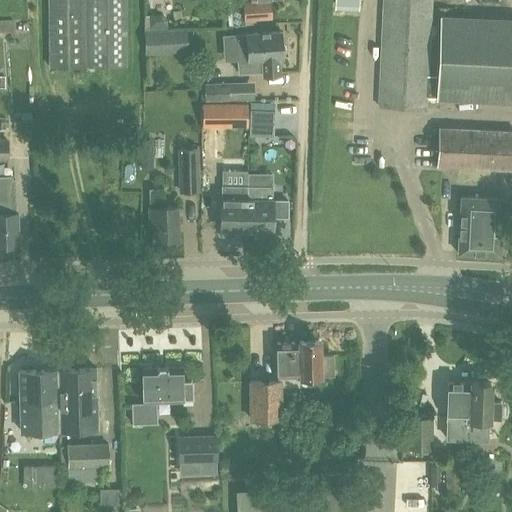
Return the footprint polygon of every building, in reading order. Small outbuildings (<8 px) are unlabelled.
[(126,67),(126,0),(49,0),(49,67),(126,67)] [(243,1),(244,20),(270,18),(269,0),(243,0),(243,1)] [(382,0),(377,106),(428,109),(429,97),(511,101),(511,21),(441,18),(438,78),(429,78),(432,0),(382,0)] [(151,15),(151,27),(167,27),(166,20),(161,15),(151,15)] [(146,33),(147,54),(187,52),(185,31),(146,33)] [(280,74),(279,57),(281,57),(280,31),(236,34),(238,72),(262,71),(263,75),(280,74)] [(252,82),(205,83),(205,101),(253,100),(252,82)] [(246,101),(224,101),(224,125),(246,125),(246,101)] [(0,124),(9,124),(8,102),(0,102),(0,124)] [(250,112),(249,136),(273,136),(273,112),(250,112)] [(31,114),(21,114),(22,124),(32,124),(31,114)] [(437,165),(511,168),(511,130),(439,127),(437,165)] [(178,149),(180,193),(199,192),(198,149),(178,149)] [(141,170),(151,170),(151,165),(146,160),(141,160),(141,170)] [(0,177),(0,243),(18,243),(17,213),(15,213),(14,180),(12,180),(12,177),(0,177)] [(246,229),(248,186),(222,186),(221,229),(246,229)] [(272,187),(248,186),(246,229),(272,230),(273,203),(273,199),(272,199),(272,187)] [(153,221),(154,239),(178,238),(177,207),(165,207),(164,189),(150,189),(150,208),(149,208),(149,221),(153,221)] [(458,252),(500,255),(503,199),(461,197),(458,252)] [(320,374),(333,373),(332,355),(320,356),(319,340),(300,341),(300,343),(277,343),(278,376),(300,375),(300,376),(320,375),(320,374)] [(183,398),(192,397),(192,381),(182,382),(181,366),(142,367),(143,401),(183,401),(183,398)] [(96,368),(58,369),(60,429),(98,428),(96,368)] [(60,429),(58,369),(19,371),(21,430),(60,429)] [(249,380),(249,420),(283,418),(282,379),(249,380)] [(449,418),(448,438),(488,440),(489,418),(501,419),(502,402),(489,401),(490,382),(472,382),(449,381),(447,418),(449,418)] [(406,449),(411,449),(433,449),(433,416),(407,416),(406,449)] [(216,459),(216,436),(178,437),(179,461),(216,459)] [(67,444),(67,446),(68,464),(68,467),(109,466),(109,443),(67,444)] [(23,488),(59,488),(59,465),(23,465),(23,488)] [(73,467),(72,482),(94,483),(95,468),(73,467)] [(456,467),(446,467),(446,491),(456,491),(456,467)] [(236,511),(361,511),(360,485),(236,491),(236,511)] [(122,511),(122,489),(99,489),(99,511),(122,511)] [(413,489),(412,504),(428,505),(429,490),(413,489)]
